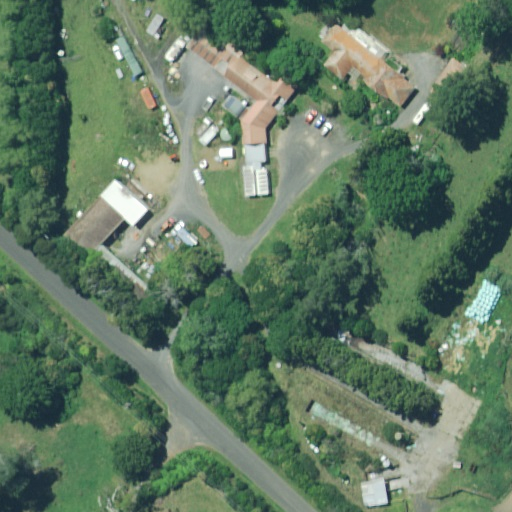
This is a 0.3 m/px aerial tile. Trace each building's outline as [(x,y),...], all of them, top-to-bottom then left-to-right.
[(155,21),(148,31),(160,40),(167,30),(155,21)] [(190,49),(229,77),(227,80),(261,104),(248,122),(245,122),(247,146),(249,165),(270,163),(269,144),(268,137),(281,119),(285,121),(290,113),(287,111),(306,84),(292,73),(283,85),(244,57),(204,29),(190,49)] [(345,81),(353,70),(357,66),(369,76),(366,80),(403,108),(419,87),(399,72),(400,71),(345,29),(332,47),(338,52),(327,66),(345,81)] [(146,72),(126,36),(118,40),(138,76),(146,72)] [(190,46),(181,38),(165,56),(174,63),(190,46)] [(475,72),(457,59),(434,92),(452,105),(475,72)] [(159,106),(151,88),(142,92),(150,110),(159,106)] [(233,96),(225,105),(241,117),(248,108),(233,96)] [(152,211),(121,182),(70,236),(94,258),(130,220),(137,226),(152,211)] [(366,336),(328,314),(318,331),(357,352),(366,336)] [(392,503),(389,491),(403,488),(401,479),(387,482),(387,480),(365,485),(370,508),(392,503)]
